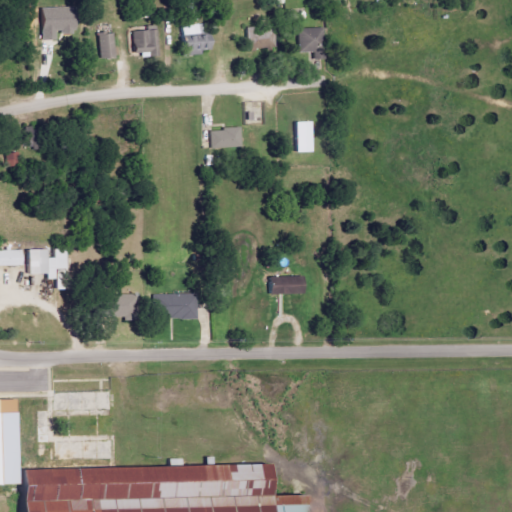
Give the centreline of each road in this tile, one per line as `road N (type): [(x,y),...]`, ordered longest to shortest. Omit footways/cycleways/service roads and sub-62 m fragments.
road 1 (residential): [(0,354),(511,347)]
road 2 (residential): [(0,113),(127,93),(282,82)]
